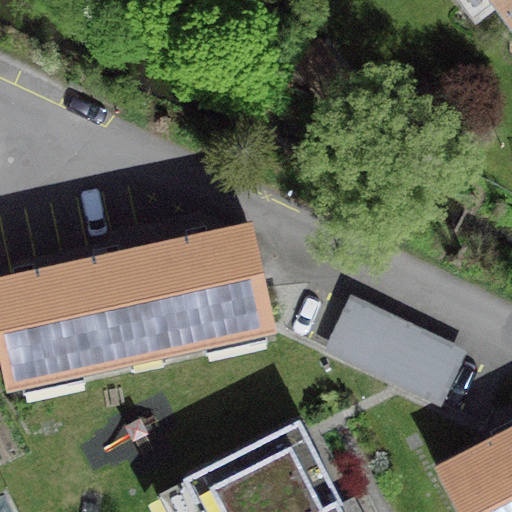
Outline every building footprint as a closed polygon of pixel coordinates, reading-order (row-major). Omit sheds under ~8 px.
[(511,0),(482,0),(511,39),(511,0)] [(252,237),(0,293),(0,343),(15,409),(277,351),(252,237)] [(357,297),(333,346),(445,403),(470,354),(357,297)] [(277,429),(155,489),(166,511),(235,511),(302,480),(277,429)] [(511,511),(511,451),(438,490),(449,511),(511,511)] [(364,511),(358,498),(328,511),(364,511)]
